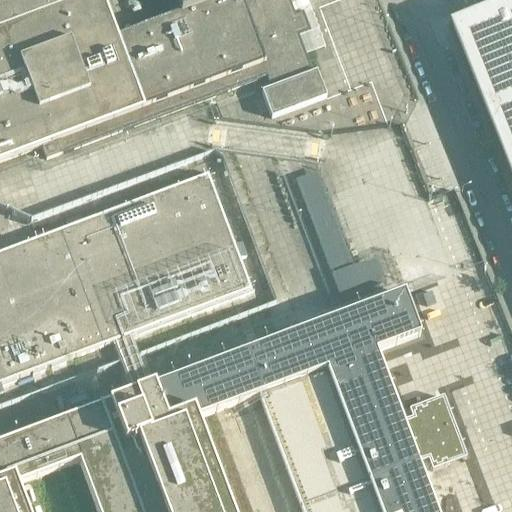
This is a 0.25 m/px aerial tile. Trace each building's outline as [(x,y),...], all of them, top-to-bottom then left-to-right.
[(0,0),(0,29),(72,2),(70,0),(0,0)] [(0,29),(0,162),(41,147),(41,149),(55,143),(60,155),(149,122),(117,39),(102,0),(78,0),(72,2),(0,29)] [(282,72),(255,1),(232,9),(228,0),(221,0),(180,15),(118,38),(149,122),(274,75),(282,72)] [(174,0),(180,15),(221,0),(228,0),(232,9),(255,1),(256,0),(174,0)] [(303,16),(294,19),(287,0),(256,0),(255,1),(282,72),(274,75),(280,90),(313,78),(297,35),(308,31),(303,16)] [(511,4),(454,28),(511,173),(511,4)] [(280,90),(261,97),(270,120),(325,100),(316,76),(313,78),(280,90)] [(0,386),(129,338),(250,292),(207,177),(85,223),(0,255),(0,386)] [(269,265),(276,292),(294,287),(296,294),(304,292),(304,293),(318,289),(308,251),(302,252),(305,262),(301,263),(303,272),(291,276),(287,260),(269,265)] [(403,294),(247,354),(263,396),(258,398),(301,511),(434,511),(418,466),(427,462),(431,473),(466,460),(443,399),(408,412),(411,420),(402,423),(375,353),(420,337),(403,294)] [(229,511),(196,421),(258,398),(263,396),(247,354),(148,391),(0,446),(0,511),(229,511)]
